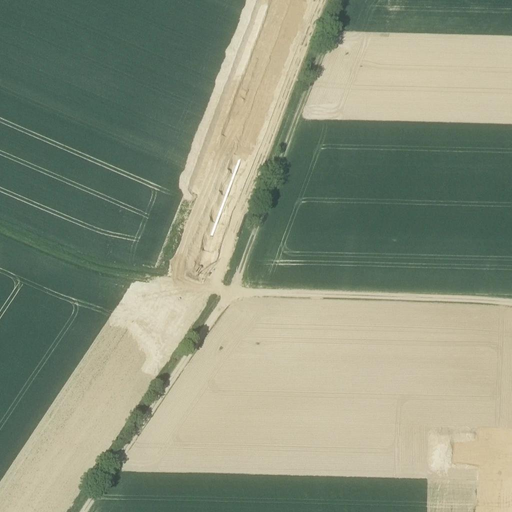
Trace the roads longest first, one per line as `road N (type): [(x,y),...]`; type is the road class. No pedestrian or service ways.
road 1 (track): [(84,511),(230,290),(341,0)]
road 2 (track): [(0,228),(98,271),(230,290),(511,302)]
